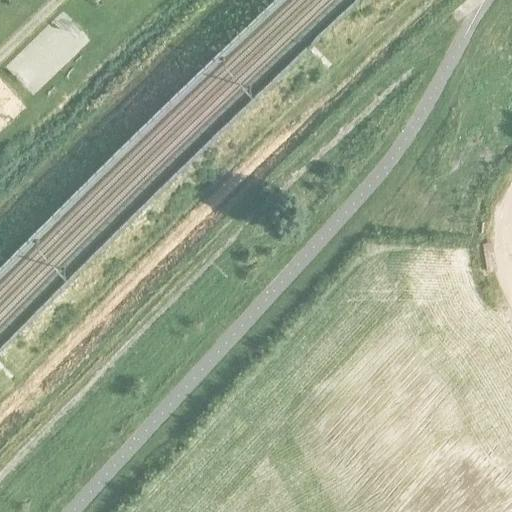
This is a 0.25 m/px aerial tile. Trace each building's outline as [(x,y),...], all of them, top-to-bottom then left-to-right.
[(382,200),(367,215),(392,240),(407,225),(382,200)] [(367,215),(352,229),(377,254),(392,240),(367,215)] [(352,229),(338,243),(363,269),(377,254),(352,229)] [(324,257),(323,258),(348,283),(363,269),(338,243),(324,257)] [(415,250),(408,257),(417,266),(424,259),(415,250)] [(321,255),(307,269),(309,272),(310,271),(335,297),(348,283),(323,258),(324,257),(321,255)] [(408,257),(401,263),(411,272),(417,266),(408,257)] [(309,272),(295,286),(320,311),(335,297),(310,271),(309,272)] [(394,271),(387,278),(396,287),(403,280),(394,271)] [(295,286),(281,300),(306,325),(320,311),(295,286)] [(371,293),(365,300),(374,309),(380,302),(371,293)] [(281,300),(266,314),(291,340),(306,325),(281,300)] [(365,300),(358,306),(367,315),(374,309),(365,300)] [(266,314),(251,329),(276,354),(291,340),(266,314)] [(343,321),(336,327),(346,337),(352,330),(343,321)] [(336,327),(330,334),(339,343),(346,337),(336,327)] [(314,350),(307,356),(317,365),(323,359),(314,350)] [(307,356),(301,363),(310,372),(317,365),(307,356)] [(212,369),(197,384),(223,409),(238,394),(212,369)] [(197,384),(183,399),(209,423),(223,409),(197,384)] [(183,399),(169,413),(194,438),(209,423),(183,399)] [(169,413),(155,428),(180,453),(194,438),(169,413)] [(246,418),(239,425),(249,434),(255,427),(246,418)] [(239,425),(233,432),(242,441),(249,434),(239,425)] [(141,442),(140,442),(166,467),(180,453),(155,428),(141,442)] [(139,440),(124,454),(127,457),(127,456),(153,481),(166,467),(140,442),(141,442),(139,440)] [(225,440),(218,447),(228,456),(235,449),(225,440)] [(127,457),(113,471),(138,496),(153,481),(127,456),(127,457)] [(206,464),(199,471),(208,480),(215,473),(206,464)] [(113,471),(99,485),(124,510),(138,496),(113,471)] [(190,477),(183,484),(193,493),(199,486),(190,477)] [(183,484),(177,491),(186,500),(193,493),(183,484)] [(99,485),(84,500),(96,511),(122,511),(124,510),(99,485)] [(72,511),(96,511),(84,500),(72,511)]
